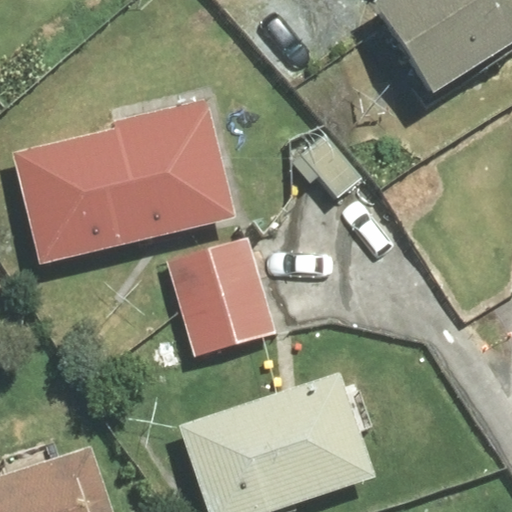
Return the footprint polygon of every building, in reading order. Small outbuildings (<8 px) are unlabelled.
[(444,97),(511,53),(511,0),(388,0),(384,3),(444,97)] [(17,155),(44,268),(241,221),(212,100),(116,123),(118,131),(17,155)] [(272,234),(177,259),(204,363),(282,342),(265,278),(282,274),(272,234)] [(183,430),(211,511),(277,511),(381,477),(346,375),(183,430)] [(0,481),(0,511),(118,511),(97,449),(0,481)]
